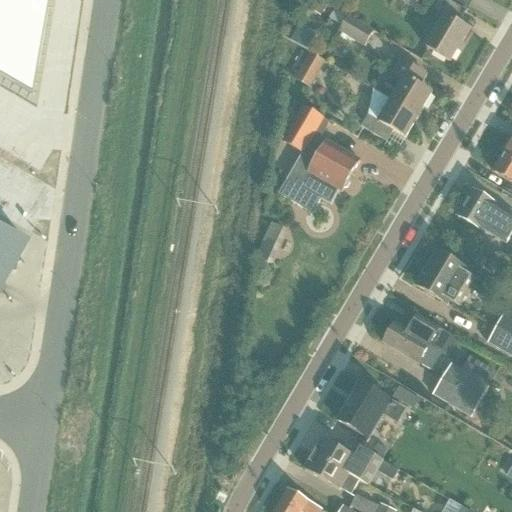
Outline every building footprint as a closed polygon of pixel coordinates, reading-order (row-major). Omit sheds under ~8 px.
[(322,0),(315,0),(311,7),(322,14),(328,3),(322,0)] [(461,25),(461,24),(469,11),(449,0),(439,0),(433,10),(445,16),(426,47),(452,63),(471,31),(461,25)] [(453,0),(468,9),(473,0),(453,0)] [(366,48),(376,33),(376,32),(350,16),(340,32),(366,48)] [(302,26),(292,41),(308,51),(318,36),(302,26)] [(295,80),(310,90),(327,63),(312,53),(295,80)] [(392,100),(421,117),(433,95),(421,87),(428,77),(401,60),(393,74),(403,81),(392,100)] [(421,117),(392,100),(391,102),(375,92),(370,114),(362,127),(389,143),(395,133),(395,131),(408,139),(421,117)] [(305,107),(290,132),(310,144),(303,154),(316,162),(301,188),(322,200),(331,205),(340,191),(344,193),(346,190),(349,189),(351,185),(350,181),(362,162),(328,142),(327,144),(322,140),(332,123),(326,120),(305,107)] [(511,160),(504,156),(495,171),(511,181),(511,160)] [(473,192),(459,216),(493,237),(492,238),(507,247),(511,238),(511,215),(496,206),(496,205),(473,192)] [(268,264),(283,231),(270,225),(255,258),(268,264)] [(0,227),(0,290),(27,244),(0,227)] [(291,254),(299,237),(287,231),(279,248),(291,254)] [(418,286),(449,305),(451,301),(460,307),(476,278),(467,273),(469,270),(438,252),(418,286)] [(511,357),(511,315),(508,313),(490,345),(511,357)] [(398,324),(386,344),(421,365),(432,347),(443,353),(450,357),(460,340),(420,316),(411,332),(398,324)] [(490,387),(453,366),(434,396),(472,419),(490,387)] [(360,384),(338,422),(370,440),(384,416),(398,424),(406,411),(360,384)] [(400,388),(394,398),(414,410),(420,400),(400,388)] [(350,476),(361,482),(370,487),(379,472),(395,481),(400,472),(383,462),(373,456),(364,451),(359,461),(324,441),(315,457),(350,476)] [(378,447),(373,456),(383,462),(389,453),(378,447)] [(353,496),(361,482),(350,476),(315,457),(307,471),(341,491),(342,489),(353,496)] [(324,511),(290,491),(276,511),(324,511)] [(358,511),(376,511),(379,507),(357,497),(351,508),(358,511)]
